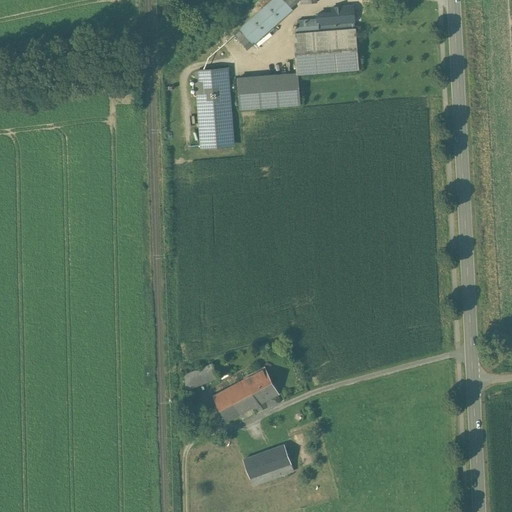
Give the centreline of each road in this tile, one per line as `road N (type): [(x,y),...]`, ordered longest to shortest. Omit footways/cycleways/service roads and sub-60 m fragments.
road 1 (secondary): [(452,0),(472,380)]
road 2 (track): [(457,353),(307,396),(195,442),(185,461),(186,511)]
road 3 (secondary): [(472,380),(478,511)]
